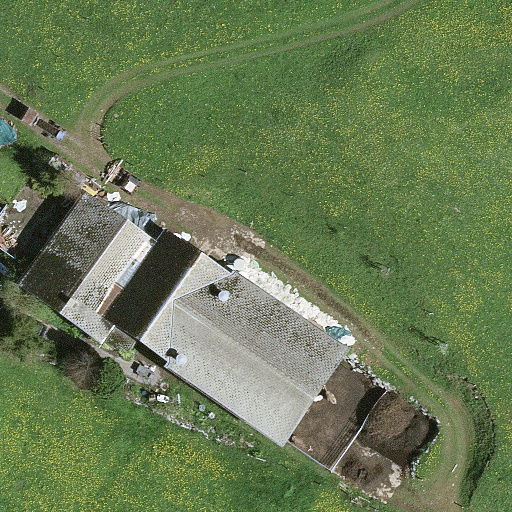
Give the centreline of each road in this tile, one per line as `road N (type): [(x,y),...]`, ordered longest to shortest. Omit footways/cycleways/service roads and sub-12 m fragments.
road 1 (track): [(438,511),(464,427),(436,390),(0,93)]
road 2 (track): [(411,0),(369,21),(137,72),(100,99),(85,154)]
